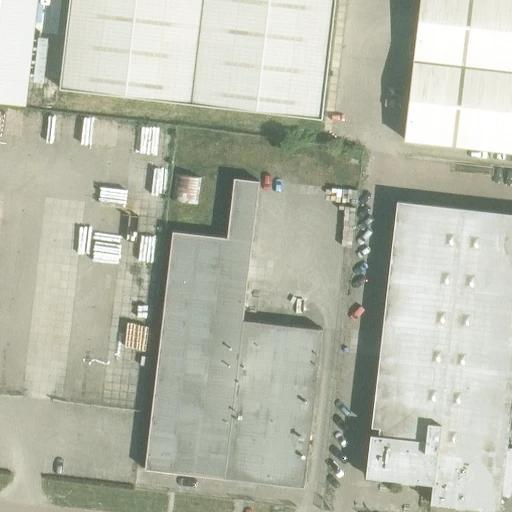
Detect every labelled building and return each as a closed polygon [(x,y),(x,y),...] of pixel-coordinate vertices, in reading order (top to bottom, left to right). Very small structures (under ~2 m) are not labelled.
[(0,0),(0,100),(25,104),(36,0),(0,0)] [(68,0),(59,88),(321,118),(334,0),(68,0)] [(511,0),(419,0),(403,139),(511,151),(511,0)] [(175,175),(172,198),(197,201),(200,178),(175,175)] [(144,469),(303,487),(321,329),(243,320),(258,181),(233,178),(226,237),(172,231),(144,469)] [(511,212),(397,200),(370,425),(378,426),(377,435),(369,434),(364,475),(428,482),(428,483),(432,484),(429,502),(497,510),(511,384),(511,212)]
